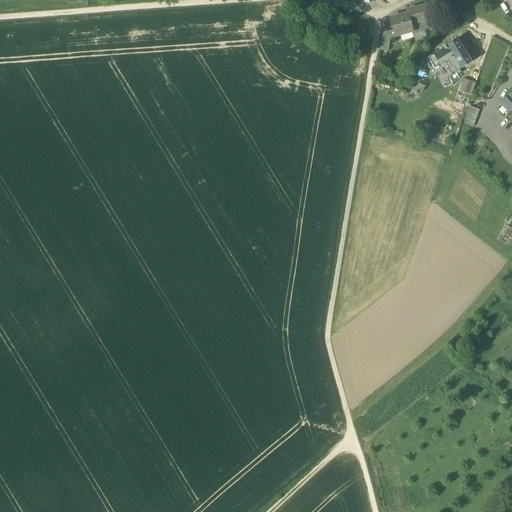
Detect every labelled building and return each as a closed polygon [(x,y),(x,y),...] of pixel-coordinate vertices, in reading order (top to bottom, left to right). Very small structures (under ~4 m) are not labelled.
[(408,14),(411,26),(415,24),(426,21),(427,20),(426,15),(424,7),(407,12),(407,15),(408,14)] [(396,37),(412,32),(413,32),(411,26),(408,14),(407,15),(390,19),(393,31),(395,37),(396,37)] [(426,21),(428,29),(437,26),(434,15),(426,15),(427,20),(426,21)] [(426,21),(415,24),(417,33),(424,30),(428,29),(426,21)] [(417,33),(413,34),(415,42),(427,39),(424,30),(417,33)] [(396,37),(395,37),(393,31),(389,32),(383,32),(380,51),(388,52),(390,39),(396,37)] [(434,68),(444,62),(450,59),(457,70),(455,72),(471,62),(461,46),(464,44),(460,38),(445,48),(445,47),(443,48),(444,49),(429,59),(428,58),(434,69),(435,69),(434,68)] [(451,74),(455,72),(457,70),(450,59),(444,62),(451,74)] [(459,92),(465,94),(470,82),(463,79),(459,92)] [(476,84),(470,82),(465,94),(471,96),(476,84)] [(426,86),(419,83),(416,90),(423,93),(426,86)] [(511,95),(502,105),(511,114),(511,95)] [(462,123),(473,127),(479,110),(468,106),(462,123)]
